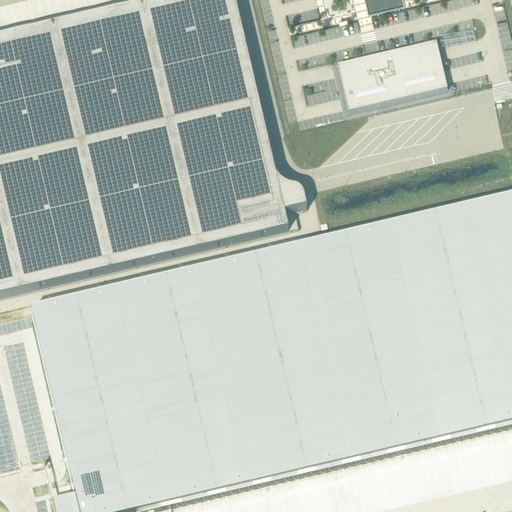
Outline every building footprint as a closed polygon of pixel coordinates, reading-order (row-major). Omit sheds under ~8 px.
[(178,0),(6,40),(0,41),(0,301),(299,232),(295,215),(307,212),(304,201),(303,199),(302,197),(301,195),(300,194),(298,193),(296,192),(294,191),(292,191),(290,191),(288,190),(286,189),(285,188),(283,187),(281,186),(280,185),(279,183),(278,182),(277,180),(275,177),(273,169),(233,0),(178,0)] [(432,6),(374,16),(376,26),(406,20),(405,14),(412,12),(413,15),(424,13),(424,12),(433,10),(432,6)] [(299,38),(303,46),(318,38),(315,31),(299,38)] [(436,46),(337,69),(348,116),(447,92),(436,46)] [(511,200),(31,314),(75,498),(61,501),(51,503),(53,511),(158,511),(511,428),(511,200)]
